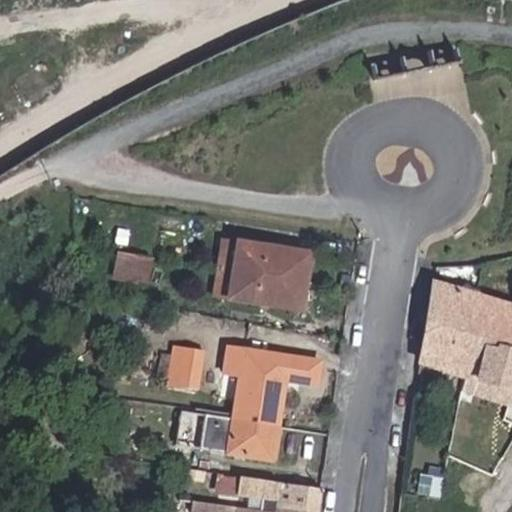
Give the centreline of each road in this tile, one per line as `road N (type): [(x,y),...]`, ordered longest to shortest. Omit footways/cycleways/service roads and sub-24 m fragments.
road 1 (residential): [(398,213),(430,206),(451,181),(444,135),(417,116),(371,128),(355,156),(361,188),(384,209)]
road 2 (residential): [(374,387),(398,213)]
road 3 (residential): [(374,387),(343,511)]
road 4 (residential): [(371,511),(374,387)]
